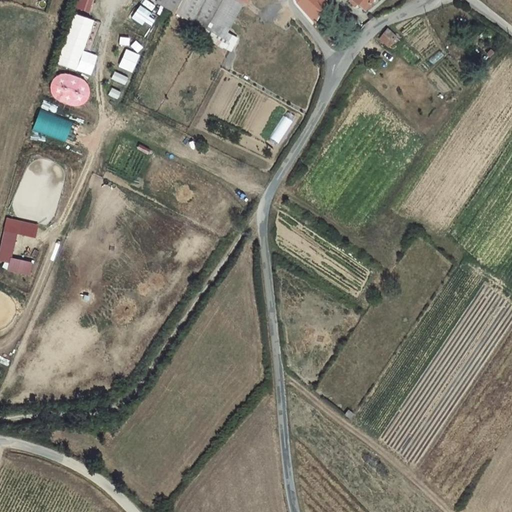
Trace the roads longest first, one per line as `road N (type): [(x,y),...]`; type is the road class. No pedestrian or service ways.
road 1 (unclassified): [(293,511),(262,205),(342,66)]
road 2 (track): [(0,421),(103,410),(132,394),(262,205)]
road 3 (unclassified): [(0,443),(49,454),(102,484),(131,511)]
